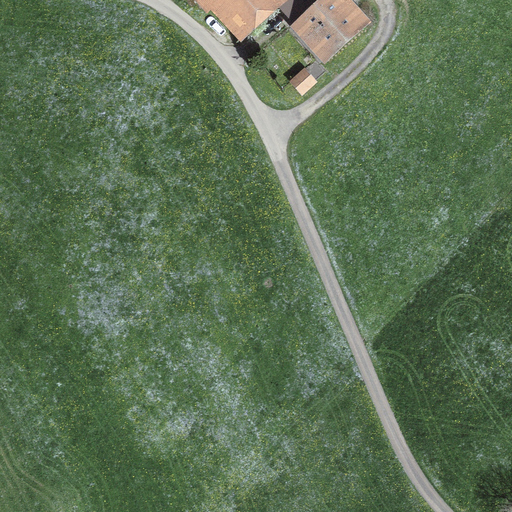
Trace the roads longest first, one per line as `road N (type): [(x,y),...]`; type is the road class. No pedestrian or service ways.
road 1 (track): [(444,511),(402,451),(254,107),(194,29),(153,0)]
road 2 (track): [(380,0),(390,20),(375,52),(331,93),(267,132)]
